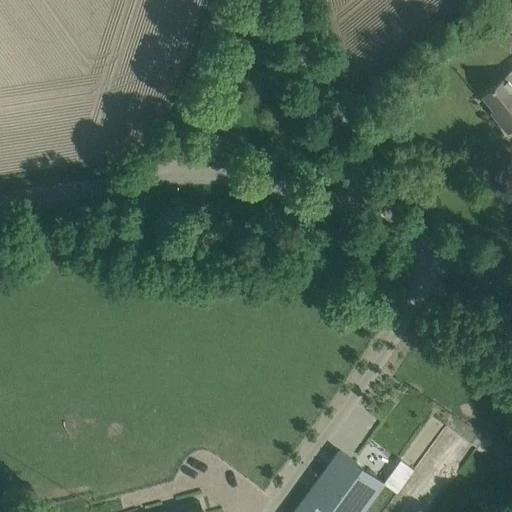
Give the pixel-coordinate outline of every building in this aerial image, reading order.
[(511,76),(508,72),(482,94),(500,116),(497,119),(508,132),(511,128),(511,76)] [(223,145),(243,150),(247,136),(226,131),(223,145)] [(294,511),(361,511),(383,483),(340,451),(294,511)] [(385,484),(400,492),(415,466),(400,458),(385,484)] [(207,511),(204,502),(167,511),(207,511)]
